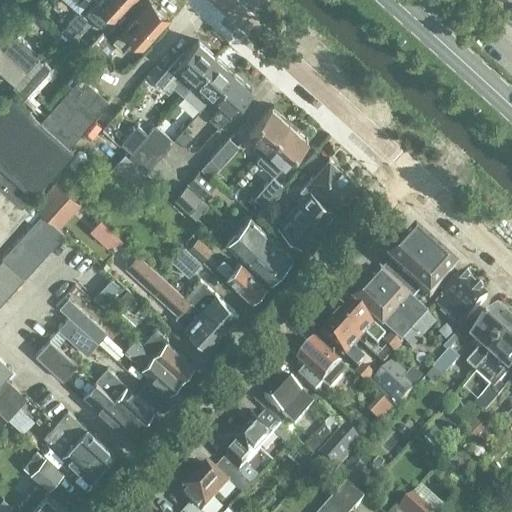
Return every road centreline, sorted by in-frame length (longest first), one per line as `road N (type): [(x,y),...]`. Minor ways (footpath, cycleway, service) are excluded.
road 1 (residential): [(107,511),(413,173)]
road 2 (residential): [(219,0),(413,173)]
road 3 (residential): [(413,173),(511,261)]
